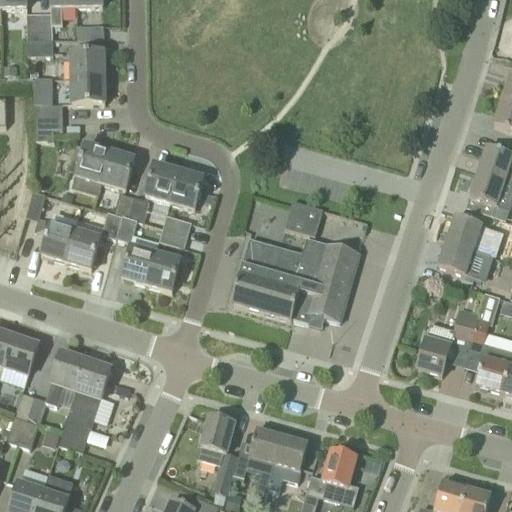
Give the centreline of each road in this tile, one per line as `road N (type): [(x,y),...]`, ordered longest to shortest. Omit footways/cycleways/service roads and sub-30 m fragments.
road 1 (residential): [(357,409),(490,0)]
road 2 (residential): [(181,359),(231,190),(230,168),(222,154),(152,133),(137,101),(136,0)]
road 3 (residential): [(0,300),(181,359)]
road 4 (residential): [(181,359),(357,409)]
road 5 (residential): [(115,511),(181,359)]
